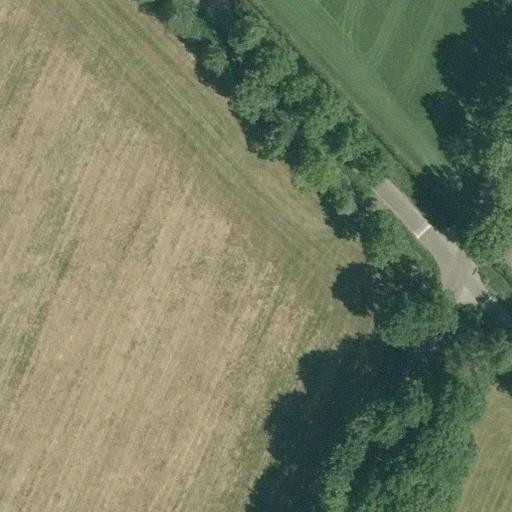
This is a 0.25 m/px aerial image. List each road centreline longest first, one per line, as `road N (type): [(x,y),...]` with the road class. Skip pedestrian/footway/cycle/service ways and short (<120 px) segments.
road 1 (unclassified): [(208,0),(459,266)]
road 2 (tertiary): [(359,511),(459,266)]
road 3 (tertiary): [(459,266),(511,144)]
